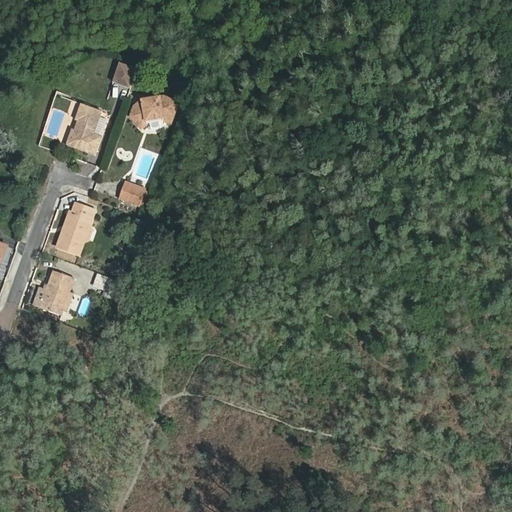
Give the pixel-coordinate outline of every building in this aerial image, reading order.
[(122,61),(114,81),(131,87),(138,67),(122,61)] [(162,97),(134,102),(129,117),(140,131),(147,125),(146,120),(162,117),(162,122),(172,126),(180,103),(162,97)] [(103,110),(82,102),(76,119),(79,120),(76,128),(73,127),(67,143),(96,154),(103,135),(95,132),(103,110)] [(124,181),(117,200),(137,208),(144,189),(124,181)] [(94,213),(76,207),(72,216),(69,215),(57,251),(78,259),(83,246),(81,241),(84,232),(89,229),(94,213)] [(91,234),(89,229),(84,232),(81,241),(83,246),(88,243),(91,234)] [(118,261),(109,262),(110,270),(119,269),(118,261)] [(41,288),(34,306),(61,316),(63,311),(66,312),(73,294),(69,293),(74,279),(54,272),(49,286),(47,291),(44,289),(41,288)] [(122,286),(108,280),(102,298),(116,303),(122,286)] [(82,296),(77,315),(86,318),(91,299),(82,296)]
